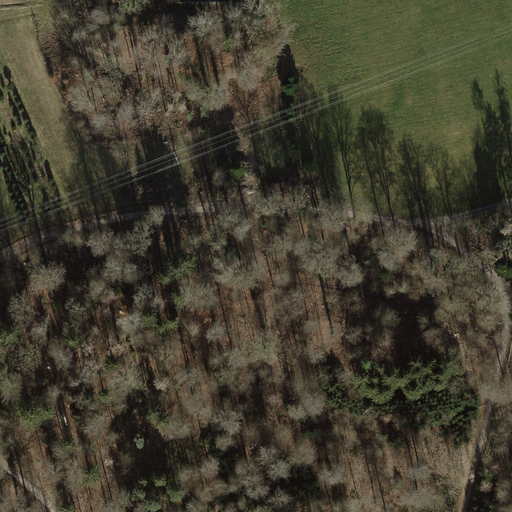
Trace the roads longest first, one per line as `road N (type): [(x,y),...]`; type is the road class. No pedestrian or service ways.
road 1 (track): [(511,200),(430,226),(300,208),(132,215),(49,232),(0,257)]
road 2 (track): [(430,226),(509,320),(469,511)]
